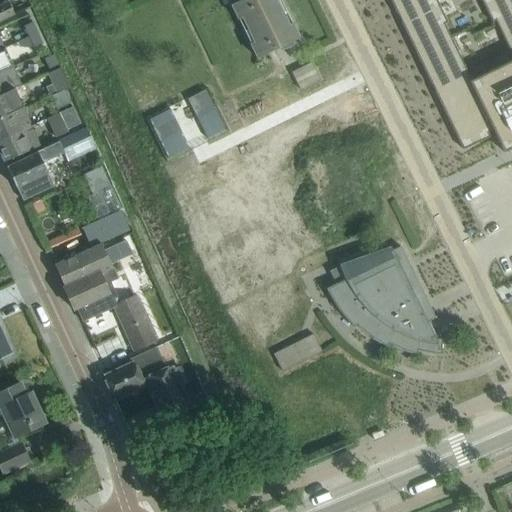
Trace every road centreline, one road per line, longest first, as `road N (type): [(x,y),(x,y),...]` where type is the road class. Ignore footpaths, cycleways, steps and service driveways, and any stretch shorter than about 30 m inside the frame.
road 1 (residential): [(511,355),(339,0)]
road 2 (tertiary): [(0,191),(125,458),(124,511)]
road 3 (tertiary): [(305,511),(511,427)]
